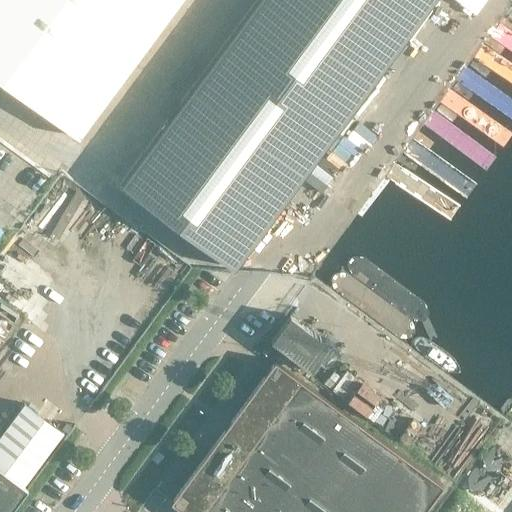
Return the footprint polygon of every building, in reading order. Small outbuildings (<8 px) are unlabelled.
[(0,0),(0,78),(78,137),(179,0),(0,0)] [(256,0),(227,40),(340,124),(386,62),(385,61),(398,44),(399,44),(432,0),(256,0)] [(167,121),(120,184),(233,268),(280,205),(279,204),(292,186),(293,187),(340,124),(227,40),(180,103),(182,105),(169,122),(167,121)] [(95,198),(82,216),(96,226),(109,209),(95,198)] [(133,254),(148,235),(118,212),(103,231),(133,254)] [(335,346),(332,342),(329,339),(325,337),(320,336),(319,336),(318,337),(313,334),(315,333),(290,315),(271,341),(311,371),(319,360),(323,363),(325,363),(325,362),(325,361),(325,360),(325,359),(326,357),(327,355),(329,354),(331,353),(333,352),(335,352),(338,352),(338,350),(336,350),(335,346)] [(186,511),(421,511),(442,484),(286,369),(288,365),(282,360),(279,364),(276,362),(274,360),(265,372),(226,423),(170,499),(169,500),(186,511)] [(24,403),(0,435),(0,469),(23,486),(63,432),(50,422),(49,421),(48,422),(38,414),(39,414),(37,413),(24,403)] [(0,511),(9,511),(24,493),(27,489),(23,486),(0,469),(0,511)]
